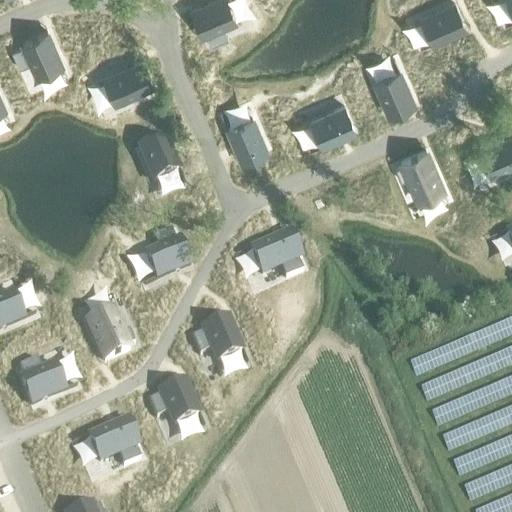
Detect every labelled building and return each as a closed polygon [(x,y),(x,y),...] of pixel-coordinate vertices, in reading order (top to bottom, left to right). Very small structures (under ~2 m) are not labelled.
[(226,0),(214,0),(190,10),(201,36),(205,34),(210,46),(228,39),(222,27),(235,21),(226,0)] [(454,3),(420,18),(431,44),(465,29),(454,3)] [(23,46),(11,51),(19,69),(31,63),(36,76),(62,65),(47,31),(21,42),(23,46)] [(142,60),(103,77),(114,102),(154,85),(142,60)] [(399,71),(374,82),(388,116),(414,105),(399,71)] [(344,106),(310,121),(321,146),(355,131),(344,106)] [(252,118),(227,128),(241,162),(266,151),(252,118)] [(511,135),(479,150),(490,175),(507,168),(510,174),(511,173),(511,135)] [(163,139),(138,150),(153,184),(178,173),(163,139)] [(402,165),(395,168),(401,181),(407,178),(417,201),(443,190),(425,151),(400,161),(402,165)] [(157,250),(145,256),(156,281),(190,266),(179,241),(175,243),(170,231),(152,238),(157,250)] [(289,234),(250,251),(261,276),(279,268),(284,280),(302,273),(297,261),(300,259),(289,234)] [(0,330),(23,320),(12,294),(0,299),(0,330)] [(112,312),(86,323),(103,362),(129,352),(127,348),(134,345),(128,332),(121,335),(112,312)] [(203,333),(191,339),(199,356),(211,351),(216,364),(242,353),(227,319),(201,330),(203,333)] [(35,360),(18,368),(23,379),(20,381),(31,407),(64,392),(53,366),(41,372),(35,360)] [(159,397),(148,402),(155,420),(167,414),(173,427),(198,416),(183,382),(158,393),(159,397)] [(127,421),(88,439),(99,464),(117,456),(122,468),(140,460),(135,449),(138,447),(127,421)]
